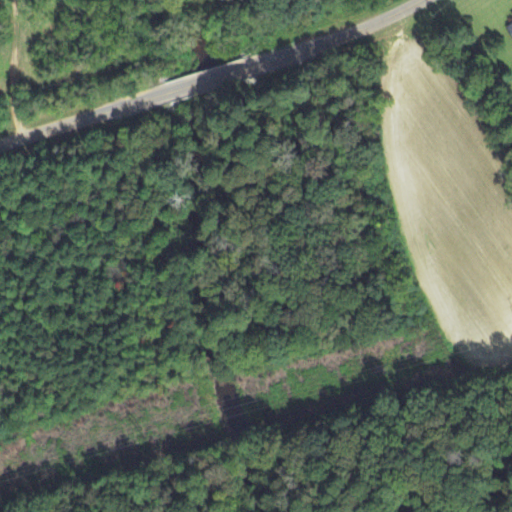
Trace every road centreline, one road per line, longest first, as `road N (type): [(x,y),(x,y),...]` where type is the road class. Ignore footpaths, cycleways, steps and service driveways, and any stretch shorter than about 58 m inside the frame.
road 1 (residential): [(0,146),(159,97)]
road 2 (residential): [(273,61),(423,0)]
